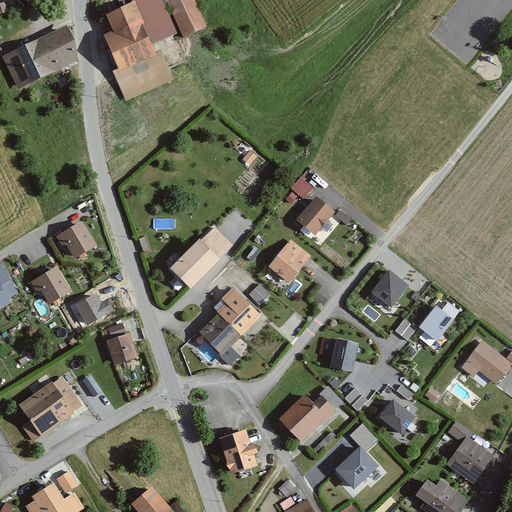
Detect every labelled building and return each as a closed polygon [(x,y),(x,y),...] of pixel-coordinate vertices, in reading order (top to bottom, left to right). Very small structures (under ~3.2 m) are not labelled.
[(138,0),(153,43),(179,34),(164,0),(138,0)] [(195,0),(170,0),(167,3),(183,37),(208,27),(195,0)] [(137,1),(106,13),(114,33),(106,36),(120,73),(158,58),(153,43),(137,1)] [(69,25),(1,55),(18,89),(78,60),(69,25)] [(251,150),(244,157),(250,163),(257,156),(251,150)] [(291,187),(304,197),(314,186),(301,175),(291,187)] [(335,212),(317,197),(298,219),(316,234),(335,212)] [(83,219),(55,233),(62,246),(67,243),(74,258),(97,246),(83,219)] [(214,224),(172,268),(192,288),(235,244),(214,224)] [(291,239),(270,265),(290,282),(312,257),(291,239)] [(0,310),(12,304),(8,298),(20,292),(4,264),(0,266),(0,310)] [(57,265),(28,279),(34,292),(42,288),(48,301),(70,291),(57,265)] [(391,312),(409,289),(391,274),(372,297),(391,312)] [(260,303),(271,292),(260,282),(249,292),(260,303)] [(230,303),(201,330),(221,352),(258,318),(232,290),(224,297),(230,303)] [(96,294),(77,304),(87,325),(106,316),(96,294)] [(438,346),(457,324),(438,308),(419,330),(438,346)] [(408,338),(417,326),(405,317),(396,329),(408,338)] [(130,332),(107,339),(114,364),(137,358),(130,332)] [(482,340),(467,358),(498,382),(511,363),(505,358),(482,340)] [(330,372),(354,376),(359,346),(335,343),(330,372)] [(92,373),(83,378),(94,394),(103,389),(92,373)] [(61,375),(19,403),(28,415),(20,421),(31,438),(81,405),(61,375)] [(345,397),(359,409),(369,397),(355,385),(345,397)] [(305,393),(278,418),(302,442),(336,410),(322,395),(314,403),(305,393)] [(381,417),(405,435),(419,416),(395,398),(381,417)] [(463,442),(447,464),(476,484),(496,455),(471,438),(474,434),(455,421),(448,432),(463,442)] [(359,445),(334,468),(354,489),(380,465),(366,450),(378,439),(363,423),(350,435),(359,445)] [(248,428),(220,437),(231,473),(259,465),(248,428)] [(66,491),(79,483),(70,468),(56,477),(66,491)] [(428,479),(418,495),(427,500),(422,508),(428,511),(462,511),(471,498),(440,478),(436,484),(428,479)] [(35,500),(26,504),(30,511),(74,511),(84,507),(75,492),(65,498),(55,482),(32,496),(35,500)] [(154,485),(131,503),(138,511),(186,511),(177,500),(170,506),(154,485)] [(285,509),(296,502),(292,495),(280,501),(285,509)] [(314,511),(308,500),(284,511),(314,511)]
